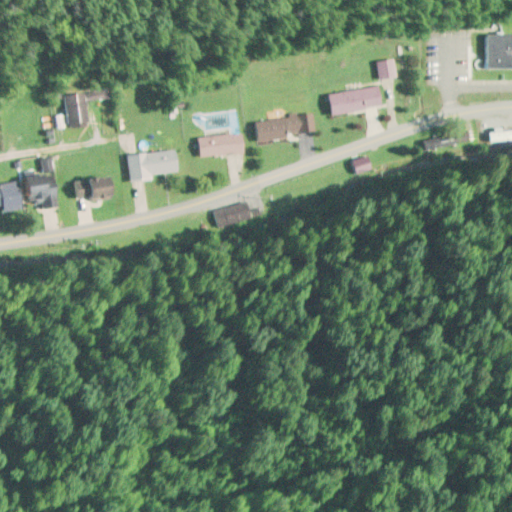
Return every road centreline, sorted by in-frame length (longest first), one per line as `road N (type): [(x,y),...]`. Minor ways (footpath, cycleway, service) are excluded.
road 1 (tertiary): [(0,238),(151,209),(472,105),(511,100)]
road 2 (residential): [(0,157),(127,138)]
